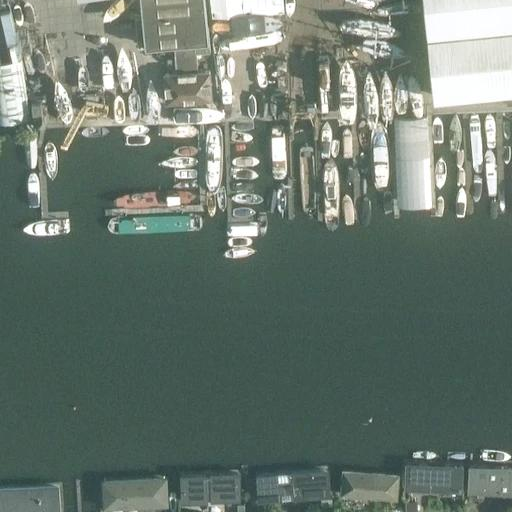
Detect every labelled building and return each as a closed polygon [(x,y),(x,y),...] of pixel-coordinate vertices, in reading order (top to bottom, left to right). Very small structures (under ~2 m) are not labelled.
[(166,101),(210,98),(208,70),(196,71),(195,53),(208,52),(205,0),(140,0),(143,44),(172,42),(174,72),(164,73),(166,101)] [(511,87),(511,0),(421,0),(431,95),(511,87)] [(21,57),(0,60),(0,121),(30,117),(21,57)] [(511,466),(467,465),(465,492),(511,494),(511,466)] [(463,468),(404,466),(403,490),(462,493),(463,468)] [(329,470),(254,474),(256,501),(331,497),(329,470)] [(400,475),(342,470),(340,496),(398,501),(400,475)] [(166,478),(100,481),(101,511),(167,508),(166,478)] [(241,479),(181,481),(182,505),(242,503),(241,479)] [(60,511),(59,486),(0,489),(0,511),(60,511)] [(417,511),(417,501),(406,502),(406,511),(417,511)]
